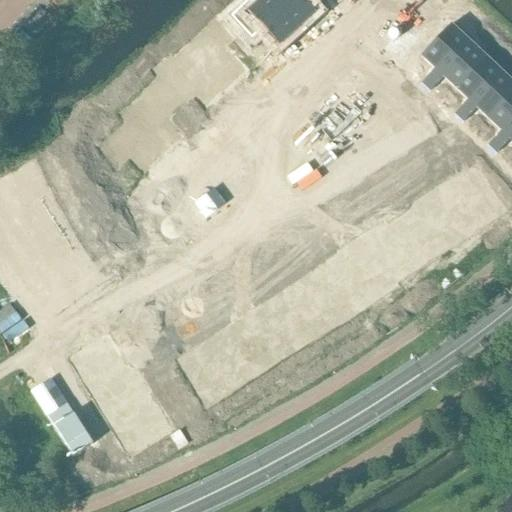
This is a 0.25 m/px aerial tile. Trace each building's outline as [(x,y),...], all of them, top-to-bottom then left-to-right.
[(267,0),(249,0),(230,18),(251,40),(262,31),(277,47),(296,31),(267,0)] [(267,0),(296,31),(314,14),(301,0),(267,0)] [(213,19),(185,45),(224,89),(243,72),(221,48),(231,38),(213,19)] [(453,24),(421,58),(435,71),(428,78),(436,86),(443,78),(439,74),(471,40),(453,24)] [(471,40),(439,74),(443,78),(455,90),(490,52),(483,59),(471,47),(468,44),(471,41),(471,40)] [(185,45),(156,72),(173,91),(184,82),(202,102),(206,99),(207,100),(219,89),(218,87),(220,86),(223,89),(224,89),(185,45)] [(490,52),(455,90),(468,102),(461,109),(469,117),(476,109),(472,106),(507,68),(490,52)] [(511,72),(507,68),(472,106),(476,109),(489,121),(511,96),(511,72)] [(428,78),(421,85),(429,93),(436,86),(428,78)] [(153,89),(124,115),(160,155),(179,138),(163,121),(165,120),(174,111),(153,89)] [(511,96),(489,121),(501,133),(494,140),(502,148),(509,140),(505,137),(511,129),(511,96)] [(461,109),(454,116),(462,124),(469,117),(461,109)] [(130,123),(102,149),(116,165),(127,155),(142,172),(160,155),(124,115),(123,116),(130,123)] [(494,140),(487,148),(496,155),(502,148),(494,140)] [(438,141),(430,146),(438,159),(447,154),(438,141)] [(63,143),(2,181),(60,275),(122,236),(63,143)] [(430,146),(421,151),(430,164),(438,159),(430,146)] [(402,164),(393,169),(402,182),(410,177),(402,164)] [(473,168),(453,182),(480,225),(501,212),(473,168)] [(393,169),(385,175),(393,188),(402,182),(393,169)] [(435,193),(434,193),(462,237),(480,225),(453,182),(452,182),(457,190),(440,201),(435,193)] [(365,187),(357,192),(365,205),(374,200),(365,187)] [(357,192),(349,198),(357,211),(365,205),(357,192)] [(434,193),(416,205),(444,248),(462,237),(434,193)] [(418,209),(400,220),(426,260),(444,248),(416,205),(415,206),(418,209)] [(329,210),(320,216),(329,229),(337,223),(329,210)] [(320,216),(312,221),(321,234),(329,229),(320,216)] [(380,228),(407,271),(426,260),(400,220),(383,232),(380,228)] [(380,228),(361,240),(392,287),(392,286),(390,283),(407,271),(380,228)] [(292,233),(284,239),(292,252),(301,246),(292,233)] [(284,239),(276,244),(284,257),(292,252),(284,239)] [(368,253),(351,264),(373,299),(392,287),(361,240),(368,253)] [(256,257),(247,262),(256,275),(264,270),(256,257)] [(247,262),(239,267),(248,280),(256,275),(247,262)] [(328,267),(355,310),(373,299),(351,264),(334,275),(328,267)] [(328,267),(309,278),(337,322),(355,310),(328,267)] [(294,293),(293,294),(319,333),(337,322),(309,278),(308,279),(314,287),(297,298),(294,293)] [(220,280),(211,285),(220,298),(228,293),(220,280)] [(211,285),(203,291),(211,304),(220,298),(211,285)] [(274,301),(273,302),(301,345),(319,333),(293,294),(276,305),(274,301)] [(273,302),(255,313),(282,357),(301,345),(273,302)] [(183,303),(175,308),(183,321),(191,316),(183,303)] [(175,308),(166,314),(175,327),(183,321),(175,308)] [(237,324),(236,325),(264,368),(282,357),(255,313),(254,314),(259,322),(242,333),(237,324)] [(149,325),(136,334),(142,343),(155,335),(149,325)] [(236,325),(218,337),(246,380),(264,368),(236,325)] [(155,335),(142,343),(148,353),(161,344),(155,335)] [(201,348),(200,348),(228,391),(246,380),(218,337),(217,337),(222,345),(206,356),(201,348)] [(106,339),(70,362),(83,381),(118,359),(106,339)] [(179,362),(206,405),(228,391),(200,348),(179,362)] [(118,359),(83,381),(94,399),(133,374),(133,373),(129,376),(118,359)] [(172,362),(159,370),(165,380),(178,371),(172,362)] [(178,371),(165,380),(171,389),(184,381),(178,371)] [(133,374),(94,399),(105,417),(109,414),(145,392),(133,374)] [(190,390),(176,398),(183,408),(196,399),(190,390)] [(109,414),(105,417),(117,435),(152,413),(141,395),(109,414)] [(152,413),(117,435),(129,455),(169,430),(168,429),(156,410),(152,413)] [(179,433),(170,438),(174,445),(178,451),(187,446),(184,440),(179,433)]
